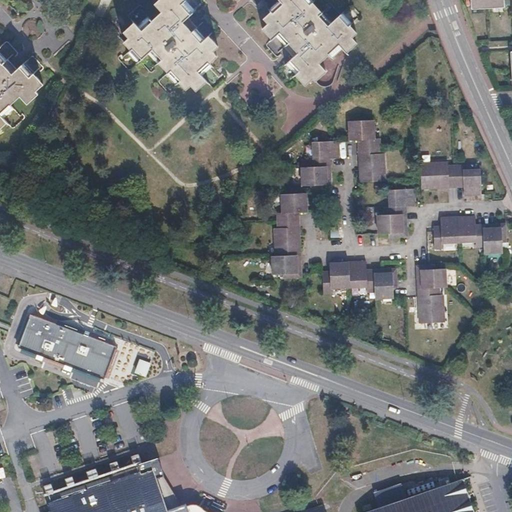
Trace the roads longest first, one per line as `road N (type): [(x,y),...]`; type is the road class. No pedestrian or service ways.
road 1 (secondary): [(511,448),(0,254)]
road 2 (tertiary): [(441,0),(511,167)]
